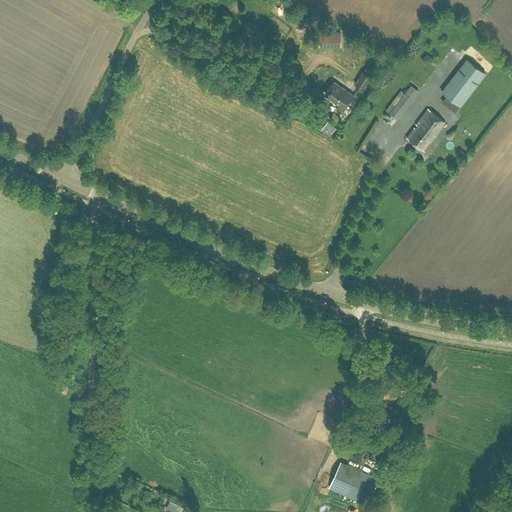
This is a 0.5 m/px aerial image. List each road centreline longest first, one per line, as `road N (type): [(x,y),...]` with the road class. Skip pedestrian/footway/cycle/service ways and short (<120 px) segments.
road 1 (tertiary): [(67,180),(329,293),(511,334)]
road 2 (track): [(95,511),(87,407),(92,214),(100,196)]
road 3 (unclassified): [(67,180),(157,0)]
